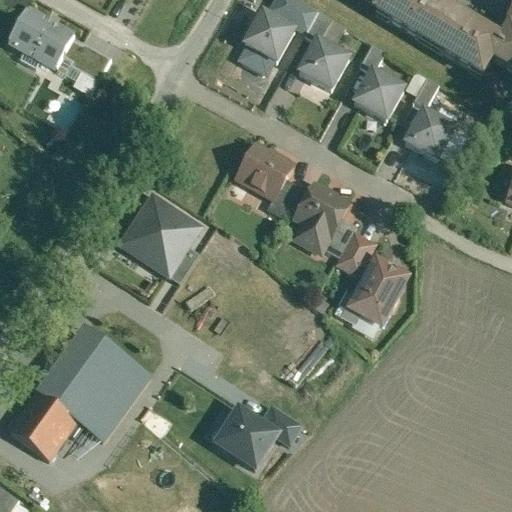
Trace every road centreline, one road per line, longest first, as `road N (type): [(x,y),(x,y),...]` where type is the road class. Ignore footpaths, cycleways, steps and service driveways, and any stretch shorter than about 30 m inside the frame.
road 1 (residential): [(0,347),(175,70)]
road 2 (residential): [(175,70),(414,210)]
road 3 (residential): [(55,0),(175,70)]
